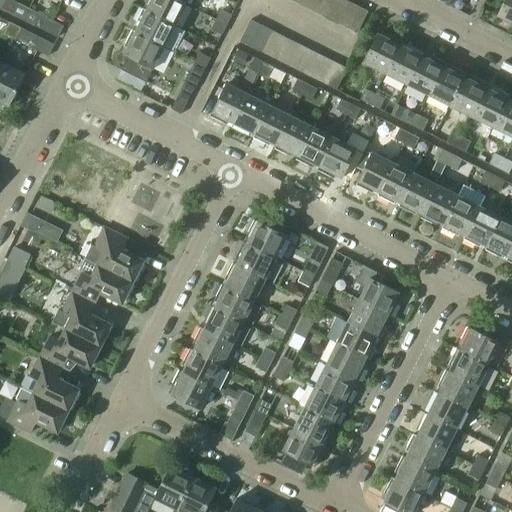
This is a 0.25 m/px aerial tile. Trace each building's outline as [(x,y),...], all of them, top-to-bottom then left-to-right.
[(17,2),(12,0),(5,0),(1,10),(11,15),(17,2)] [(174,0),(146,0),(141,10),(174,26),(185,5),(174,0)] [(305,0),(303,6),(314,11),(319,0),(305,0)] [(319,0),(314,11),(324,17),(332,0),(319,0)] [(332,0),(324,17),(335,22),(346,1),(344,0),(332,0)] [(511,24),(511,0),(504,0),(496,16),(511,24)] [(346,1),(335,22),(346,28),(357,6),(346,1)] [(357,6),(346,28),(357,33),(359,28),(368,12),(357,6)] [(215,20),(226,26),(232,15),(221,9),(215,20)] [(141,10),(131,31),(163,48),(172,52),(183,31),(174,26),(141,10)] [(64,27),(52,21),(40,15),(34,27),(58,39),(64,27)] [(221,35),(226,26),(215,20),(211,29),(221,35)] [(239,41),(249,47),(260,25),(250,20),(239,41)] [(14,39),(20,28),(9,22),(3,33),(14,39)] [(249,47),(260,52),(271,30),(260,25),(249,47)] [(20,28),(14,39),(49,57),(54,46),(20,28)] [(260,52),(271,57),(282,36),(271,30),(260,52)] [(163,48),(131,31),(120,52),(124,54),(117,68),(146,83),(163,48)] [(363,62),(363,63),(385,74),(399,46),(400,45),(402,42),(385,33),(385,34),(386,35),(385,38),(377,34),(363,62)] [(271,57),(282,63),(293,41),(282,36),(271,57)] [(282,63),(293,68),(304,47),(293,41),(282,63)] [(399,46),(385,74),(399,81),(407,85),(422,56),(421,56),(423,52),(407,44),(406,45),(408,46),(407,49),(400,45),(399,46)] [(293,68),(304,74),(315,52),(304,47),(293,68)] [(199,52),(194,62),(204,68),(209,58),(199,52)] [(304,74),(314,79),(326,58),(315,52),(304,74)] [(422,56),(407,85),(429,96),(444,67),(443,67),(445,63),(428,55),(428,56),(429,57),(428,59),(422,56)] [(249,68),(259,73),(264,62),(254,57),(249,68)] [(314,79),(325,84),(336,63),(326,58),(314,79)] [(204,68),(194,62),(182,85),(193,90),(204,68)] [(264,62),(259,73),(269,78),(274,67),(264,62)] [(336,63),(325,84),(336,90),(347,69),(336,63)] [(2,64),(0,68),(0,102),(9,107),(25,75),(2,64)] [(444,67),(429,96),(450,107),(465,77),(464,77),(466,74),(450,66),(449,67),(451,67),(450,70),(444,67)] [(465,77),(450,107),(471,117),(486,88),(488,85),(471,76),(471,77),(472,78),(471,81),(465,77)] [(301,96),(308,83),(297,78),(291,91),(301,96)] [(211,112),(210,116),(226,124),(227,123),(225,123),(226,120),(233,123),(233,124),(248,94),(226,83),(211,112)] [(317,88),(308,83),(301,96),(311,101),(317,88)] [(486,88),(471,117),(493,128),(507,99),(508,99),(509,95),(493,87),(492,88),(494,89),(493,92),(486,88)] [(370,106),(376,94),(369,91),(364,103),(370,106)] [(233,123),(231,127),(248,135),(248,134),(246,133),(248,131),(254,134),(255,135),(270,105),(248,94),(233,124),(233,123)] [(385,98),(376,94),(370,106),(379,110),(385,98)] [(345,115),(350,104),(340,99),(335,110),(345,115)] [(507,99),(493,128),(511,138),(511,101),(508,99),(507,99)] [(360,109),(350,104),(345,115),(355,120),(360,109)] [(254,134),(253,138),(269,146),(269,145),(268,144),(269,141),(276,145),(291,116),(270,105),(255,135),(254,134)] [(413,127),(419,115),(408,110),(402,122),(413,127)] [(428,120),(419,115),(413,127),(422,131),(428,120)] [(276,145),(274,148),(290,157),(291,156),(289,155),(290,152),(297,156),(298,156),(313,127),(291,116),(276,145)] [(297,156),(295,159),(312,168),(312,167),(311,166),(312,163),(319,166),(319,167),(334,137),(313,127),(298,156),(297,156)] [(405,144),(410,134),(399,128),(394,139),(405,144)] [(456,148),(461,137),(450,131),(445,143),(456,148)] [(418,138),(410,134),(405,144),(414,149),(418,138)] [(355,148),(334,137),(317,170),(339,181),(355,148)] [(470,141),(461,137),(456,148),(465,153),(470,141)] [(447,166),(452,155),(441,149),(436,160),(447,166)] [(364,150),(355,168),(362,171),(359,178),(357,181),(355,185),(372,193),(372,192),(371,191),(372,189),(379,192),(380,193),(394,165),(364,150)] [(499,169),(505,158),(494,153),(488,164),(499,169)] [(462,159),(452,155),(447,166),(457,170),(462,159)] [(511,165),(511,161),(505,158),(499,169),(508,174),(511,165)] [(379,192),(377,196),(393,204),(394,203),(392,202),(393,199),(400,203),(401,203),(415,175),(399,167),(394,165),(380,193),(379,192)] [(490,187),(496,176),(485,171),(479,182),(490,187)] [(400,203),(398,206),(415,215),(415,214),(414,213),(415,210),(422,214),(437,186),(415,175),(401,203),(400,203)] [(505,181),(496,176),(490,187),(500,192),(505,181)] [(422,214),(420,217),(436,226),(437,225),(435,224),(436,221),(443,224),(444,225),(458,197),(437,186),(422,214)] [(443,224),(441,228),(458,236),(458,235),(456,234),(458,232),(465,235),(466,236),(480,207),(485,197),(463,186),(458,197),(444,225),(443,224)] [(465,235),(463,239),(479,247),(480,246),(478,245),(479,243),(486,246),(487,247),(501,218),(480,207),(466,236),(465,235)] [(27,213),(21,226),(26,229),(35,233),(42,221),(27,213)] [(486,246),(484,250),(501,258),(501,257),(499,256),(501,253),(508,257),(511,249),(511,223),(501,218),(487,247),(486,246)] [(254,220),(246,236),(247,237),(248,235),(250,236),(247,243),(246,244),(275,258),(286,236),(257,222),(254,220)] [(92,245),(85,259),(88,260),(132,282),(143,261),(122,250),(128,240),(104,228),(94,247),(92,245)] [(243,241),(235,258),(236,258),(237,256),(239,258),(236,264),(235,265),(264,280),(275,258),(246,244),(247,243),(243,241)] [(14,246),(7,260),(23,268),(30,255),(14,246)] [(303,271),(302,272),(313,278),(319,267),(301,258),(296,268),(303,271)] [(325,270),(320,281),(331,286),(336,276),(343,264),(331,258),(325,270)] [(7,260),(0,274),(0,294),(9,300),(25,268),(23,268),(7,260)] [(88,260),(72,292),(95,304),(101,293),(121,303),(132,282),(88,260)] [(232,263),(224,279),(225,280),(226,278),(229,279),(225,286),(225,287),(254,301),(264,280),(235,265),(236,264),(232,263)] [(365,265),(356,282),(365,286),(358,300),(387,314),(387,315),(390,317),(399,300),(398,300),(397,301),(394,300),(398,292),(382,284),(386,276),(365,265)] [(309,287),(313,278),(302,272),(298,281),(309,287)] [(331,286),(320,281),(315,290),(326,296),(331,286)] [(222,284),(213,301),(214,301),(215,299),(218,301),(214,307),(214,308),(243,322),(254,301),(225,287),(225,286),(222,284)] [(71,318),(65,329),(100,346),(110,325),(90,315),(95,304),(72,292),(61,313),(71,318)] [(358,300),(348,321),(376,335),(376,336),(379,338),(388,322),(387,321),(386,323),(383,322),(387,315),(387,314),(358,300)] [(286,304),(281,314),(292,320),(297,310),(286,304)] [(211,306),(203,322),(204,323),(204,321),(207,322),(204,329),(233,344),(243,322),(214,308),(214,307),(211,306)] [(304,313),(299,323),(310,329),(315,319),(304,313)] [(287,330),(292,320),(281,314),(276,325),(287,330)] [(348,321),(337,342),(366,357),(365,358),(369,360),(377,343),(376,343),(375,344),(372,343),(376,336),(376,335),(348,321)] [(310,329),(299,323),(294,333),(305,339),(310,329)] [(200,327),(192,344),(193,344),(194,342),(196,344),(193,350),(222,365),(233,344),(204,329),(200,327)] [(467,327),(458,343),(459,344),(460,342),(463,343),(460,349),(489,364),(499,343),(470,329),(467,327)] [(274,328),(270,336),(282,342),(286,334),(274,328)] [(50,336),(40,357),(63,368),(69,358),(89,368),(100,346),(65,329),(60,341),(50,336)] [(337,342),(326,364),(355,378),(354,379),(358,381),(366,365),(365,364),(364,366),(362,365),(365,358),(366,357),(337,342)] [(288,345),(278,366),(289,371),(299,350),(288,345)] [(264,347),(259,357),(271,363),(276,353),(264,347)] [(456,348),(448,365),(449,365),(450,363),(452,365),(451,366),(449,371),(478,386),(489,364),(460,349),(460,350),(456,348)] [(189,349),(181,365),(182,365),(183,364),(186,365),(182,372),(211,386),(222,365),(193,350),(189,349)] [(58,379),(63,368),(40,357),(29,378),(27,376),(21,388),(67,411),(78,389),(58,379)] [(266,373),(271,363),(259,357),(254,368),(266,373)] [(326,364),(316,385),(344,399),(343,401),(347,403),(355,386),(354,386),(353,387),(351,386),(354,379),(355,378),(326,364)] [(289,371),(278,366),(267,388),(278,394),(289,371)] [(179,370),(170,386),(171,387),(172,385),(175,386),(171,394),(200,409),(211,386),(182,372),(179,370)] [(445,370),(437,386),(438,387),(439,385),(441,386),(438,392),(468,407),(478,386),(449,371),(445,370)] [(316,385),(305,406),(333,421),(333,422),(336,424),(344,407),(343,409),(340,407),(343,401),(344,399),(316,385)] [(227,387),(224,393),(239,400),(243,391),(238,389),(237,392),(227,387)] [(67,411),(21,388),(15,399),(18,400),(7,421),(31,433),(36,422),(57,432),(67,411)] [(243,391),(239,400),(250,406),(255,396),(243,391)] [(434,391),(426,408),(427,408),(428,406),(431,408),(427,414),(457,429),(468,407),(438,392),(438,393),(434,391)] [(250,406),(239,400),(228,422),(240,427),(250,406)] [(261,400),(257,409),(267,414),(272,405),(261,400)] [(305,406),(295,428),(323,442),(322,444),(325,445),(334,429),(333,428),(332,430),(329,429),(333,422),(333,421),(305,406)] [(267,414),(257,409),(246,430),(256,436),(267,414)] [(498,412),(494,420),(505,426),(510,417),(498,412)] [(424,413),(415,429),(416,430),(417,428),(420,429),(417,435),(446,450),(457,429),(427,414),(424,413)] [(500,437),(505,426),(494,420),(489,432),(500,437)] [(295,428),(283,451),(311,465),(315,467),(323,450),(322,450),(321,452),(318,450),(322,444),(323,442),(295,428)] [(413,434),(405,450),(405,451),(406,449),(409,450),(406,457),(436,471),(446,450),(417,435),(416,436),(413,434)] [(477,454),(473,463),(484,469),(489,460),(477,454)] [(402,455),(394,472),(395,472),(396,471),(398,472),(395,478),(399,480),(425,493),(436,471),(406,457),(402,455)] [(478,480),(484,469),(473,463),(467,474),(478,480)] [(496,463),(491,473),(502,478),(506,469),(496,463)] [(178,510),(194,477),(170,465),(158,489),(126,473),(109,507),(119,511),(147,511),(154,498),(178,510)] [(502,478),(491,473),(486,484),(496,489),(502,478)] [(219,511),(221,509),(209,503),(216,488),(194,477),(178,510),(182,511),(219,511)] [(391,477),(383,493),(384,494),(385,492),(387,493),(387,495),(383,501),(404,511),(415,511),(425,493),(399,480),(395,478),(395,479),(391,477)] [(260,511),(261,511),(236,498),(229,511),(227,511),(221,509),(219,511),(260,511)] [(456,498),(452,507),(463,511),(467,503),(456,498)]
